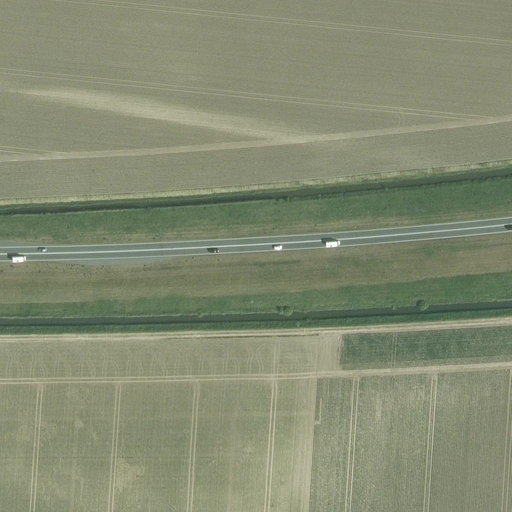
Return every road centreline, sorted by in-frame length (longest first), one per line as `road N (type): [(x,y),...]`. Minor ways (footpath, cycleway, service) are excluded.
road 1 (trunk): [(511,223),(286,243),(0,254)]
road 2 (track): [(0,338),(511,319)]
